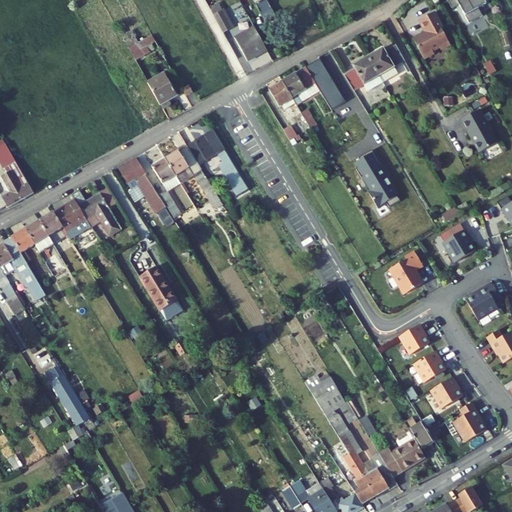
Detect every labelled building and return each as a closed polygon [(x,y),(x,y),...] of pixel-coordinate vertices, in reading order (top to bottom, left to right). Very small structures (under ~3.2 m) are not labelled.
[(267,0),(265,0),(256,5),(261,14),(272,8),(267,0)] [(447,0),(452,9),(459,4),(469,23),(483,16),(479,8),(478,6),(485,2),(484,0),(447,0)] [(213,15),(222,11),(219,5),(210,9),(213,15)] [(261,14),(266,23),(277,17),(272,8),(261,14)] [(231,26),(222,11),(213,15),(222,31),(231,26)] [(441,24),(435,12),(420,21),(426,33),(414,40),(424,59),(433,55),(432,52),(440,48),(443,49),(451,45),(440,25),(441,24)] [(235,38),(248,62),(267,50),(254,27),(235,38)] [(156,42),(153,36),(139,44),(129,49),(136,61),(150,53),(147,47),(156,42)] [(129,49),(139,44),(135,37),(126,43),(129,49)] [(383,48),(368,57),(383,83),(398,74),(395,68),(403,63),(406,62),(396,45),(385,51),(383,48)] [(383,83),(368,57),(353,66),(355,69),(345,75),(354,91),(365,85),(368,92),(383,83)] [(323,96),(331,92),(313,63),(305,68),(320,92),(323,96)] [(305,68),(282,82),(296,104),(297,105),(320,92),(305,68)] [(178,96),(165,74),(148,84),(160,106),(162,109),(165,110),(171,106),(171,104),(170,101),(178,96)] [(296,104),(282,82),(269,90),(281,110),(284,109),(285,110),(296,104)] [(182,90),(186,97),(193,93),(189,87),(182,90)] [(307,110),(302,113),(306,121),(312,118),(307,110)] [(479,110),(459,121),(465,133),(468,132),(479,153),(498,142),(479,110)] [(306,121),(302,113),(293,118),(303,134),(311,129),(306,121)] [(311,129),(317,125),(312,118),(306,121),(311,129)] [(298,136),(291,126),(284,130),(290,141),(293,139),(296,137),(298,136)] [(199,166),(226,150),(213,130),(187,146),(199,166)] [(34,194),(5,144),(0,146),(0,162),(4,170),(5,169),(8,173),(2,176),(11,193),(2,197),(1,194),(0,194),(0,210),(7,206),(8,208),(34,194)] [(214,189),(199,166),(187,146),(165,159),(176,176),(181,184),(194,176),(216,210),(224,205),(214,189)] [(146,173),(137,158),(119,169),(131,189),(134,187),(131,182),(135,180),(138,185),(150,204),(160,198),(145,174),(146,173)] [(176,176),(165,159),(152,167),(163,184),(176,176)] [(231,159),(220,165),(229,180),(240,173),(231,159)] [(249,188),(240,173),(229,180),(238,195),(249,188)] [(181,184),(176,176),(163,184),(167,191),(168,192),(181,184)] [(92,228),(101,222),(110,237),(122,230),(109,208),(117,204),(108,189),(86,202),(79,190),(72,195),(75,201),(92,228)] [(181,214),(168,192),(167,191),(160,196),(174,219),(181,214)] [(68,236),(70,240),(92,228),(75,201),(54,213),(68,236)] [(469,209),(466,202),(457,207),(460,214),(469,209)] [(511,223),(511,203),(501,209),(506,217),(508,216),(511,223)] [(459,215),(455,208),(442,215),(446,223),(459,215)] [(68,236),(54,213),(40,222),(54,244),(68,236)] [(54,244),(40,222),(26,230),(35,245),(40,253),(54,245),(54,244)] [(25,251),(35,245),(26,230),(12,238),(21,254),(25,251)] [(466,230),(443,243),(455,264),(476,251),(469,239),(471,238),(466,230)] [(36,302),(46,296),(27,263),(22,256),(21,254),(12,238),(0,245),(0,267),(5,277),(15,271),(25,288),(27,287),(36,302)] [(26,253),(22,256),(27,263),(31,261),(26,253)] [(423,266),(415,253),(406,258),(407,260),(391,270),(395,276),(394,277),(400,287),(402,285),(407,294),(420,286),(412,272),(415,270),(423,266)] [(5,277),(0,267),(0,288),(2,288),(8,299),(16,295),(5,277)] [(178,301),(157,267),(149,272),(170,306),(178,301)] [(415,270),(412,272),(420,286),(423,284),(415,270)] [(149,272),(140,278),(161,312),(170,306),(149,272)] [(499,296),(491,282),(477,291),(478,293),(466,300),(478,321),(498,309),(492,299),(499,296)] [(15,315),(25,310),(16,295),(8,299),(6,300),(15,315)] [(425,333),(421,325),(400,337),(411,355),(430,344),(424,334),(425,333)] [(511,331),(503,337),(499,330),(486,338),(495,353),(497,352),(504,364),(511,359),(511,331)] [(138,346),(147,340),(142,332),(133,338),(138,346)] [(436,352),(414,365),(425,383),(446,371),(440,361),(441,360),(436,352)] [(89,418),(64,375),(63,376),(57,367),(46,374),(77,425),(89,418)] [(16,377),(12,371),(6,374),(10,381),(16,377)] [(324,382),(331,378),(329,374),(321,378),(324,382)] [(339,407),(324,382),(322,384),(319,379),(317,376),(305,383),(325,416),(333,411),(339,407)] [(340,407),(346,403),(337,389),(331,378),(324,382),(339,407),(340,407)] [(431,391),(442,409),(463,397),(457,387),(458,386),(454,378),(431,391)] [(412,399),(417,396),(413,390),(408,393),(412,399)] [(348,402),(358,419),(361,417),(351,400),(348,402)] [(350,424),(358,419),(348,402),(346,403),(340,407),(350,424)] [(121,412),(130,407),(128,403),(114,411),(116,415),(121,412)] [(481,417),(472,403),(459,411),(463,417),(454,423),(466,443),(486,430),(479,418),(481,417)] [(97,415),(105,410),(103,406),(95,410),(97,415)] [(345,436),(357,455),(361,453),(350,433),(339,415),(333,411),(325,416),(340,439),(345,436)] [(359,421),(369,437),(376,433),(366,417),(359,421)] [(409,431),(418,426),(413,417),(404,423),(409,431)] [(108,421),(100,424),(103,431),(111,427),(108,421)] [(409,431),(421,449),(434,441),(427,430),(423,423),(422,423),(418,426),(409,431)] [(73,441),(86,433),(84,428),(82,429),(81,427),(69,434),(73,441)] [(426,458),(420,450),(421,449),(409,431),(396,439),(395,443),(399,448),(391,453),(388,449),(379,454),(380,455),(394,478),(426,458)] [(345,436),(340,439),(350,454),(376,497),(389,489),(371,460),(370,461),(372,464),(365,468),(363,465),(357,455),(345,436)] [(331,454),(339,467),(345,463),(337,450),(331,454)] [(376,497),(350,454),(344,458),(359,483),(356,484),(359,490),(355,493),(363,505),(376,497)] [(394,478),(380,455),(371,460),(389,489),(390,491),(399,485),(394,478)] [(14,456),(8,460),(14,470),(21,467),(14,456)] [(328,478),(319,484),(323,490),(332,503),(338,499),(331,489),(334,487),(328,478)] [(309,499),(316,511),(336,511),(337,511),(332,504),(332,503),(323,490),(310,498),(299,481),(290,487),(301,504),(309,499)] [(302,505),(301,504),(290,487),(285,490),(283,491),(294,509),(302,505)] [(470,511),(482,505),(471,487),(458,495),(460,498),(453,502),(459,511),(467,511),(468,511),(470,511)] [(128,498),(124,492),(114,498),(117,504),(126,499),(128,498)] [(272,511),(261,494),(254,499),(262,511),(272,511)] [(343,511),(358,511),(364,508),(355,494),(344,501),(342,498),(336,502),(341,509),(343,511)] [(117,504),(114,506),(116,509),(128,502),(126,499),(117,504)] [(133,511),(128,502),(116,509),(110,511),(133,511)] [(332,504),(337,511),(341,509),(336,502),(332,504)] [(459,511),(453,502),(447,506),(446,504),(433,511),(459,511)]
